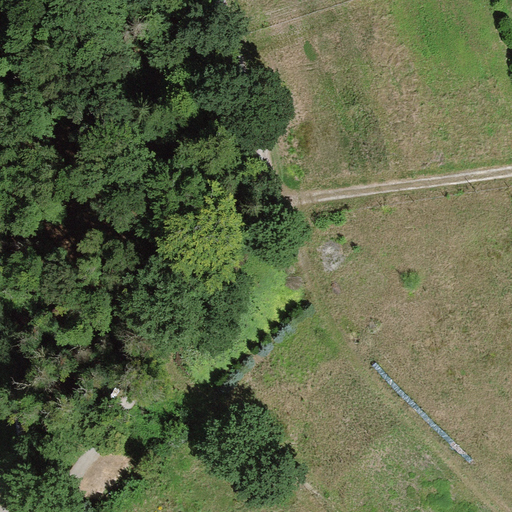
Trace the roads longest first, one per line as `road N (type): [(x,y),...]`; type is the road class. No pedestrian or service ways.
road 1 (track): [(273,209),(325,320),(493,511)]
road 2 (track): [(273,209),(57,511)]
road 3 (track): [(213,0),(273,209)]
road 4 (track): [(316,511),(164,367)]
